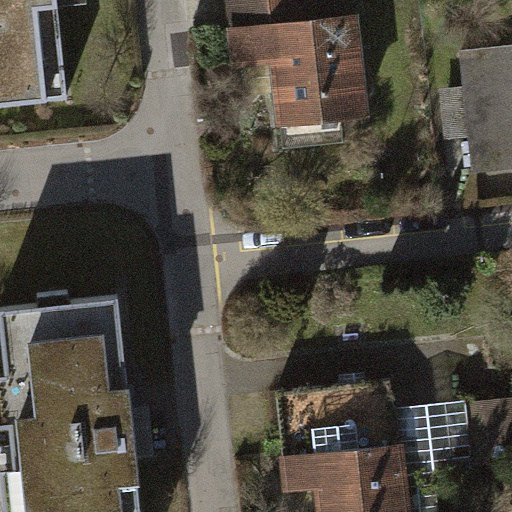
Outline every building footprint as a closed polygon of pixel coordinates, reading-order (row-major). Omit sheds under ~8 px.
[(0,0),(0,100),(64,94),(54,0),(0,0)] [(237,0),(244,61),(276,57),(283,123),(365,114),(354,15),(323,18),(321,0),(237,0)] [(511,165),(511,48),(463,53),(466,86),(472,145),(474,169),(511,165)] [(141,511),(120,294),(70,299),(69,290),(39,293),(40,303),(1,307),(7,373),(0,373),(0,422),(19,420),(23,465),(0,467),(0,511),(141,511)] [(391,378),(280,389),(286,488),(322,486),(324,511),(405,511),(395,406),(391,378)] [(511,398),(467,402),(473,463),(511,459),(511,398)] [(467,399),(395,406),(405,511),(439,511),(435,470),(473,466),(473,463),(467,402),(467,399)]
